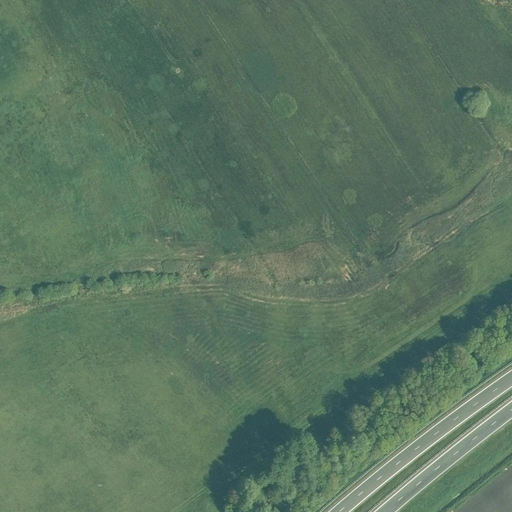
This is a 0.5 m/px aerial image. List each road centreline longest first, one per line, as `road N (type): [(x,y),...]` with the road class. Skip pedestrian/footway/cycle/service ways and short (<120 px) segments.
road 1 (trunk): [(511,378),(339,511)]
road 2 (trunk): [(384,511),(511,408)]
